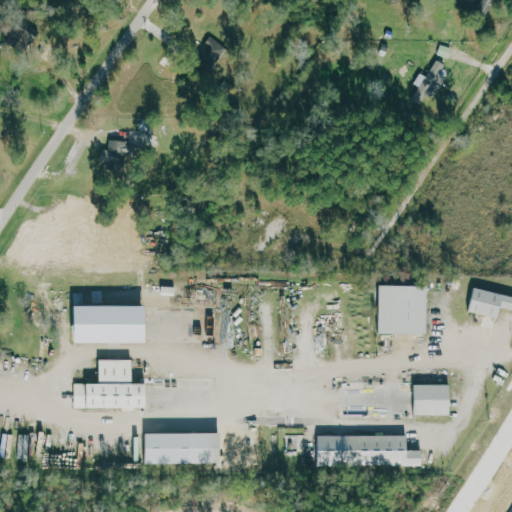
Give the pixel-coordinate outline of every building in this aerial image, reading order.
[(490,14),(497,0),(483,0),(479,8),(490,14)] [(215,70),(231,51),(215,38),(199,57),(215,70)] [(456,59),(459,50),(448,46),(445,56),(456,59)] [(425,103),(430,94),(438,99),(449,78),(444,75),(450,65),(439,60),(430,77),(424,73),(418,84),(422,86),(416,99),(425,103)] [(125,160),(131,159),(131,141),(111,142),(111,150),(107,151),(108,169),(126,168),(125,160)] [(385,335),(433,336),(434,287),(385,287),(385,335)] [(511,296),(476,288),(471,312),(505,319),(507,309),(511,309),(511,296)] [(155,308),(84,308),(84,345),(155,345),(155,308)] [(154,409),(154,385),(138,385),(138,360),(102,361),(102,385),(79,385),(79,410),(154,409)] [(457,386),(420,386),(420,416),(456,417),(457,386)] [(149,465),(221,464),(221,433),(149,433),(149,465)] [(319,466),(429,467),(429,451),(413,451),(413,437),(319,436),(319,466)]
